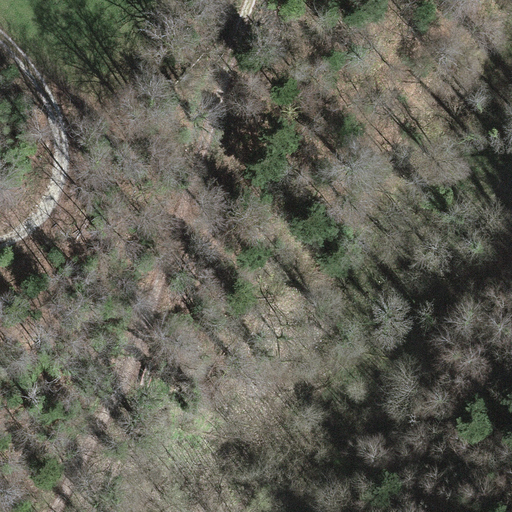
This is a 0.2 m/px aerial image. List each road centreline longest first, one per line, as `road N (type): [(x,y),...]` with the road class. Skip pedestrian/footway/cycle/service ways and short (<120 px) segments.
road 1 (track): [(246,0),(188,212),(56,511)]
road 2 (track): [(395,344),(511,196)]
